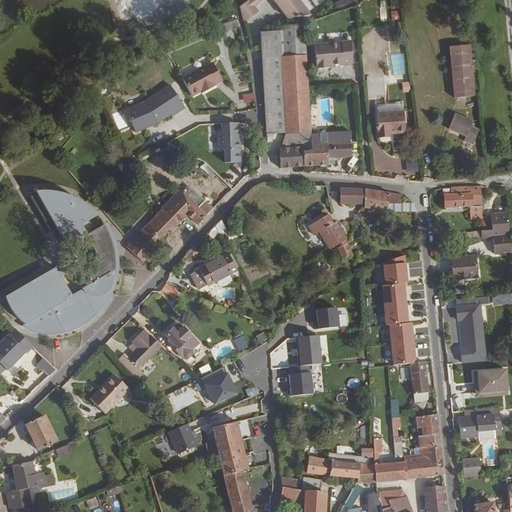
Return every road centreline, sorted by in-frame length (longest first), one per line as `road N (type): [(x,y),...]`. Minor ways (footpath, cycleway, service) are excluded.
road 1 (residential): [(264,175),(246,184),(0,432)]
road 2 (residential): [(453,511),(422,206),(411,191)]
road 3 (residential): [(411,191),(264,175)]
road 4 (residential): [(273,511),(268,389)]
road 5 (unclassified): [(250,55),(264,175)]
